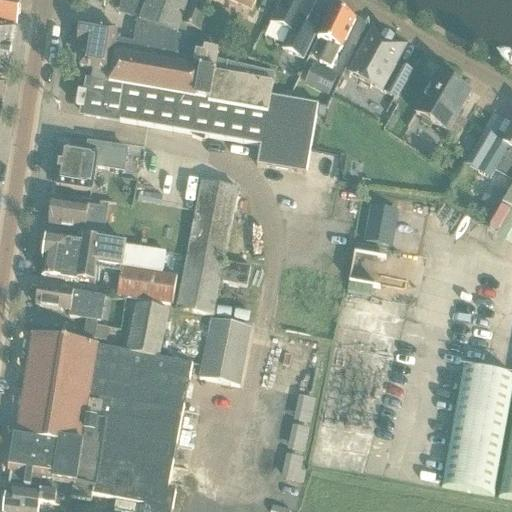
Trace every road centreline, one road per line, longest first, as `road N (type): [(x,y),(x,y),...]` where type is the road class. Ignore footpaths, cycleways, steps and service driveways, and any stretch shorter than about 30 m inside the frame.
road 1 (secondary): [(0,269),(43,0)]
road 2 (unclassified): [(511,91),(347,0)]
